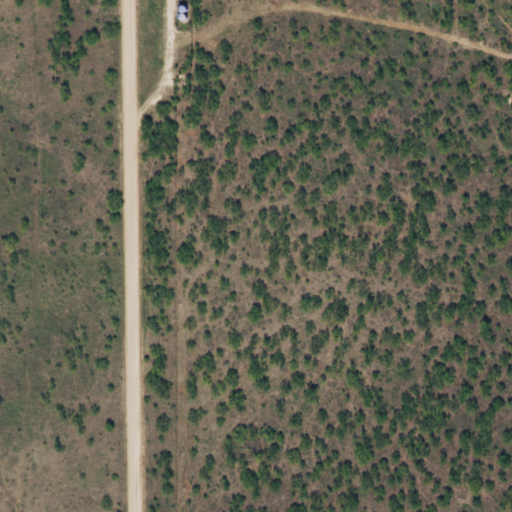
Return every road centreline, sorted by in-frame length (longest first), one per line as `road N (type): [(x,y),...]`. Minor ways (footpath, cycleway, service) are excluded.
road 1 (residential): [(121,511),(131,228),(124,0)]
road 2 (residential): [(120,390),(0,390)]
